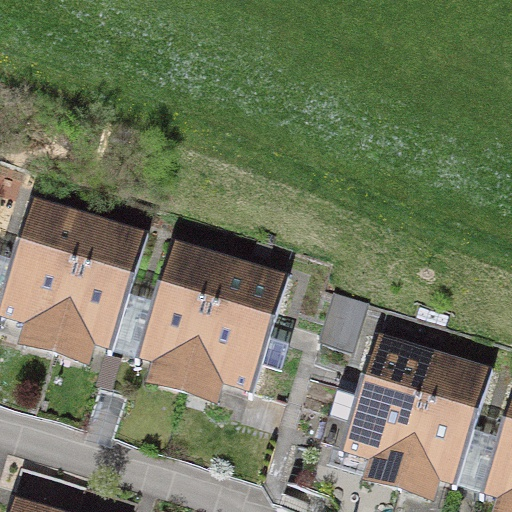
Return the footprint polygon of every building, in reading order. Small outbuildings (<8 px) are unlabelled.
[(30,326),(60,335),(93,226),(29,206),(0,301),(0,309),(32,320),(30,326)] [(89,345),(91,345),(93,338),(114,345),(134,279),(146,242),(93,226),(60,335),(89,345)] [(158,287),(138,352),(190,367),(221,264),(170,249),(158,287)] [(287,284),(253,274),(221,264),(190,367),(188,374),(220,384),(222,377),(252,386),(255,387),(287,284)] [(91,345),(89,345),(83,365),(67,418),(90,426),(108,367),(132,374),(140,360),(157,366),(146,403),(125,397),(114,433),(220,464),(228,460),(252,386),(222,377),(220,384),(188,374),(190,367),(138,352),(158,287),(134,279),(114,345),(93,338),(91,345)] [(351,353),(363,313),(335,304),(322,345),(351,353)] [(0,397),(67,418),(83,365),(89,345),(60,335),(30,326),(32,320),(0,309),(0,397)] [(376,455),(374,462),(404,471),(438,361),(374,342),(342,445),(376,455)] [(438,474),(459,480),(491,377),(438,361),(404,471),(436,481),(438,474)] [(511,503),(511,391),(483,487),(504,494),(502,500),(511,503)] [(15,501),(11,500),(7,511),(34,511),(13,506),(15,501)]
